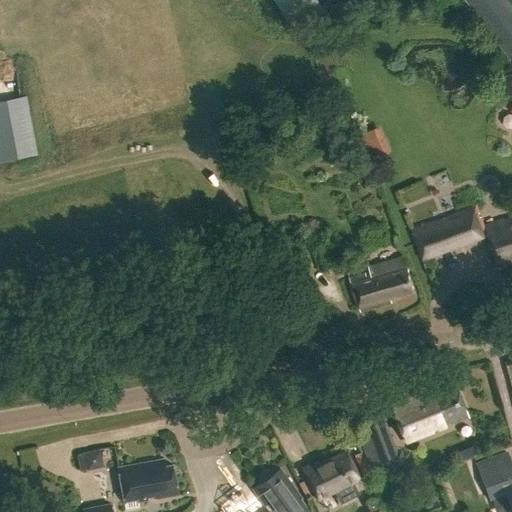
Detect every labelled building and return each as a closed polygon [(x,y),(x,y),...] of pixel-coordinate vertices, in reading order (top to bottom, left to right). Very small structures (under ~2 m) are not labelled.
[(319,0),(274,0),(290,25),(323,5),(319,0)] [(511,0),(466,0),(511,60),(511,0)] [(0,160),(31,155),(21,107),(0,111),(0,160)] [(409,231),(421,264),(484,242),(472,208),(409,231)] [(511,215),(485,224),(498,265),(511,260),(511,215)] [(321,273),(334,269),(325,245),(312,250),(321,273)] [(415,293),(406,262),(403,253),(367,264),(370,273),(366,275),(365,273),(350,277),(361,313),(392,304),(391,300),(415,293)] [(422,401),(418,391),(390,402),(406,441),(468,416),(457,388),(422,401)] [(397,453),(379,409),(351,420),(368,465),(397,453)] [(360,479),(346,450),(315,466),(313,463),(301,469),(317,500),(334,492),(339,501),(342,502),(355,495),(357,492),(352,483),(360,479)] [(506,491),(511,508),(511,465),(507,453),(477,464),(490,497),(506,491)] [(171,465),(165,467),(163,460),(119,468),(126,508),(138,506),(137,501),(176,493),(171,465)] [(308,511),(300,498),(300,497),(280,468),(272,474),(270,473),(267,472),(265,473),(262,474),(260,476),(259,478),(259,481),(259,483),(252,488),(268,511),(266,511),(308,511)] [(81,507),(81,511),(111,511),(110,501),(81,507)]
